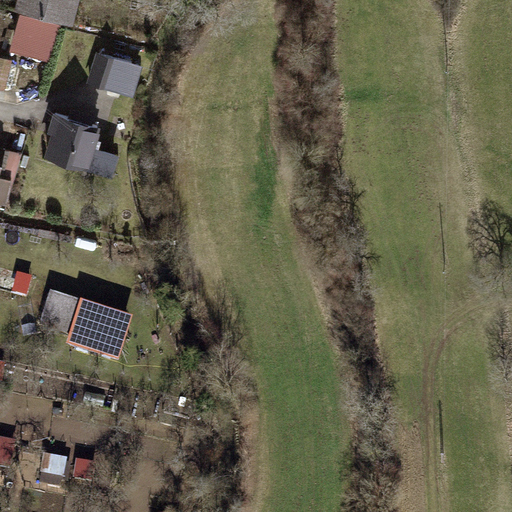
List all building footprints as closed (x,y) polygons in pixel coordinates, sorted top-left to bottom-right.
[(23,0),(21,10),(71,22),(76,0),(23,0)] [(58,25),(24,17),(16,48),(50,57),(58,25)] [(121,59),(100,52),(91,82),(112,89),(121,59)] [(0,87),(6,89),(14,60),(0,56),(0,87)] [(101,125),(57,111),(51,130),(56,131),(48,155),(87,167),(101,125)] [(25,153),(0,147),(0,189),(12,193),(25,153)] [(74,335),(83,306),(55,297),(45,326),(74,335)] [(116,360),(129,320),(83,306),(74,335),(70,345),(116,360)] [(17,444),(0,440),(0,462),(13,465),(17,444)] [(47,468),(68,474),(72,459),(52,453),(47,468)]
